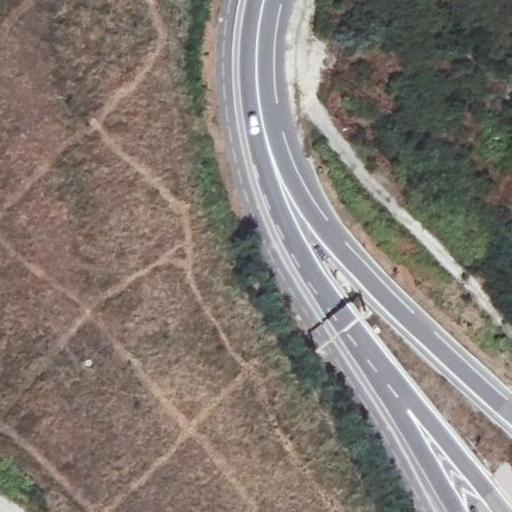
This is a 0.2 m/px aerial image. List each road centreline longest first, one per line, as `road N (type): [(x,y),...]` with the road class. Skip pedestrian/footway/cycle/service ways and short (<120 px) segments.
road 1 (unknown): [(26,0),(48,69),(299,470),(313,511)]
road 2 (secondary): [(511,413),(313,219),(260,121)]
road 3 (secondary): [(260,121),(263,171),(281,225),(376,369)]
road 4 (motorway): [(376,369),(501,511)]
road 5 (secondary): [(376,369),(453,511)]
road 6 (secondary): [(263,0),(260,121)]
